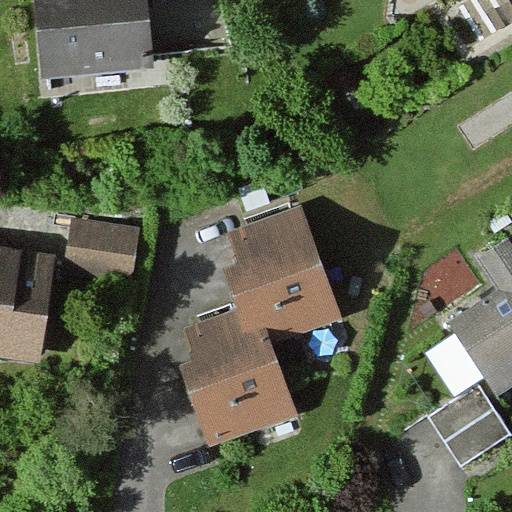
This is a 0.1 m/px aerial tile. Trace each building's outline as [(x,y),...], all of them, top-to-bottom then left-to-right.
[(139,78),(134,0),(25,0),(30,85),(139,78)] [(327,326),(291,217),(221,240),(231,270),(215,275),(229,318),(175,335),(186,366),(167,372),(193,450),(285,420),(261,348),(327,326)] [(127,237),(60,229),(54,280),(121,287),(127,237)] [(511,389),(511,263),(501,245),(468,266),(487,296),(439,327),(488,404),(511,389)] [(20,264),(22,253),(0,250),(0,364),(38,369),(50,268),(20,264)] [(505,442),(472,391),(423,423),(455,474),(505,442)]
